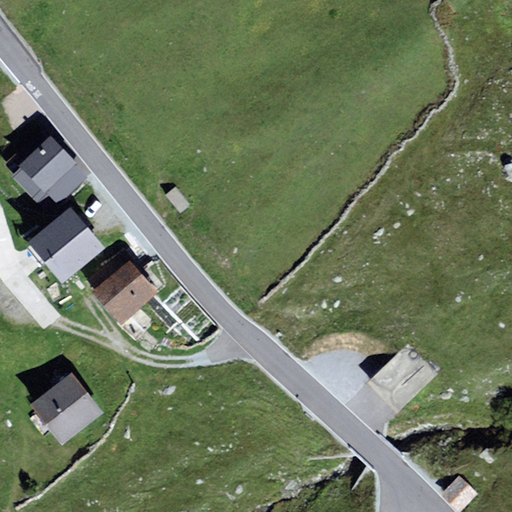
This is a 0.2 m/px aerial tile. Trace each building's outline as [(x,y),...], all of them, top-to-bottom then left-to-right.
[(21,166),(12,175),(46,211),(56,201),(58,204),(88,176),(49,135),(18,164),(21,166)] [(190,205),(175,187),(166,195),(180,213),(190,205)] [(70,205),(29,240),(63,281),(104,247),(70,205)] [(86,280),(120,323),(159,293),(124,249),(86,280)] [(436,375),(406,344),(368,382),(398,412),(436,375)] [(71,372),(31,403),(61,443),(102,411),(71,372)] [(459,477),(441,497),(458,511),(460,511),(477,494),(459,477)]
